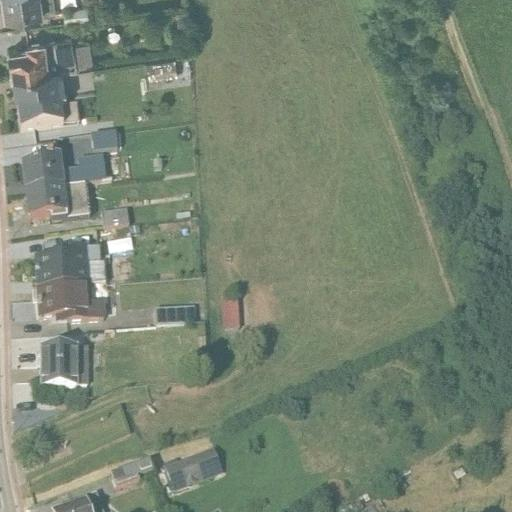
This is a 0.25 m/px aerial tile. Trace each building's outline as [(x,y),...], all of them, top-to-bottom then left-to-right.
[(51,0),(0,0),(0,6),(2,23),(23,21),(23,22),(54,18),(51,0)] [(86,12),(62,15),(63,27),(87,25),(86,12)] [(60,76),(91,71),(89,48),(72,49),(71,43),(43,46),(43,45),(24,47),(24,48),(24,53),(8,56),(12,83),(60,76)] [(150,65),(150,81),(177,80),(176,65),(150,65)] [(19,132),(77,124),(75,105),(64,106),(60,76),(13,82),(12,83),(14,98),(16,98),(17,110),(16,110),(19,132)] [(92,154),(117,151),(114,133),(90,137),(92,154)] [(110,172),(112,171),(110,158),(77,161),(77,172),(61,173),(59,157),(37,159),(37,163),(19,165),(25,193),(111,182),(110,172)] [(50,224),(87,219),(83,186),(25,193),(29,220),(49,218),(50,224)] [(100,215),(102,231),(127,227),(125,211),(100,215)] [(51,258),(32,259),(36,290),(103,284),(102,266),(98,266),(97,250),(87,251),(87,249),(51,252),(51,258)] [(104,322),(103,306),(91,306),(89,286),(36,290),(38,320),(65,318),(66,324),(104,322)] [(241,329),(240,298),(223,299),(224,330),(241,329)] [(197,325),(197,307),(156,308),(157,326),(197,325)] [(39,351),(39,391),(87,391),(87,350),(39,351)] [(212,453),(163,472),(172,496),(221,477),(212,453)] [(157,510),(164,507),(148,465),(109,479),(115,494),(146,483),(157,510)] [(66,511),(99,511),(95,497),(68,506),(68,507),(69,511),(66,511)]
